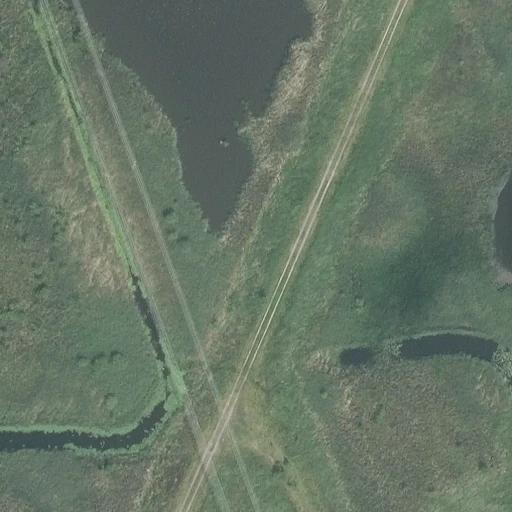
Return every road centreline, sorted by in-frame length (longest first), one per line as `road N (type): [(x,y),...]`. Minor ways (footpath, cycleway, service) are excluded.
road 1 (track): [(181,511),(400,0)]
road 2 (track): [(237,379),(246,419),(278,457),(306,511)]
